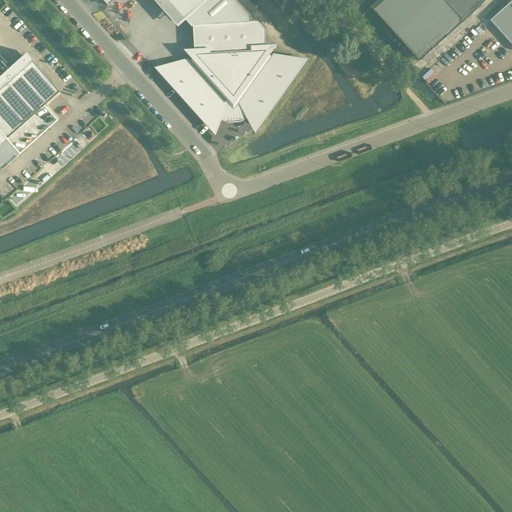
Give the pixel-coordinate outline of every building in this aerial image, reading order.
[(101,0),(107,6),(113,0),(152,0),(177,27),(206,0),(101,0)] [(377,0),(370,7),(419,61),(485,0),(377,0)] [(511,0),(490,21),(511,45),(511,0)] [(295,64),(297,59),(272,55),(270,57),(265,53),(266,51),(264,30),(260,25),(250,26),(250,22),(192,26),(194,55),(195,56),(190,61),(188,59),(164,66),(164,67),(165,69),(168,74),(170,78),(173,83),(176,87),(178,90),(181,94),(185,98),(188,102),(192,106),(196,110),(198,112),(202,115),(204,117),(208,120),(213,123),(217,126),(218,127),(221,118),(225,119),(227,120),(229,120),(232,121),(233,120),(235,120),(237,120),(239,119),(245,116),(250,125),(254,121),(258,118),(262,114),(266,110),(269,106),(273,101),(276,97),(279,92),(282,88),(285,83),(288,78),(290,74),(293,69),(295,64)] [(0,171),(19,154),(57,120),(44,105),(59,92),(51,83),(46,78),(31,61),(16,75),(0,56),(0,171)]
